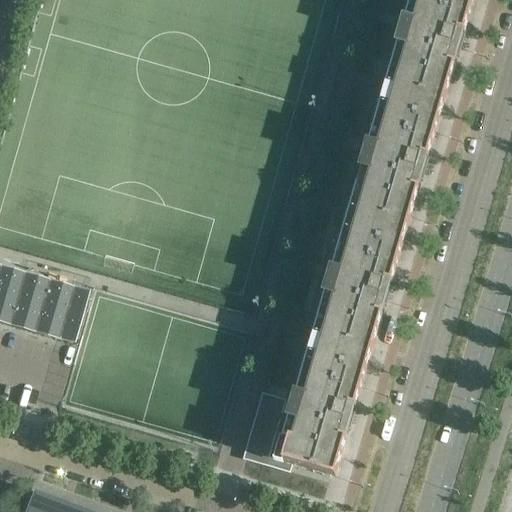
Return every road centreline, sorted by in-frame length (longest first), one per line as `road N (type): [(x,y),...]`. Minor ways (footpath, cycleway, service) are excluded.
road 1 (secondary): [(511,90),(389,511)]
road 2 (secondary): [(428,511),(511,224)]
road 3 (residential): [(228,511),(15,454)]
